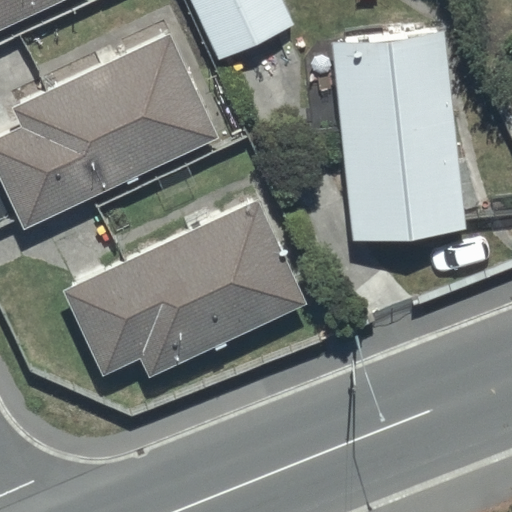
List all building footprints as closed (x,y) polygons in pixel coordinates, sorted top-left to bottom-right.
[(0,0),(0,19),(41,0),(0,0)] [(281,0),(192,0),(215,52),(290,19),(281,0)] [(443,25),(330,35),(348,232),(460,221),(443,25)] [(23,120),(0,129),(0,172),(21,218),(214,130),(168,30),(14,100),(23,120)] [(256,192),(62,282),(101,368),(139,350),(147,366),(303,294),(256,192)]
